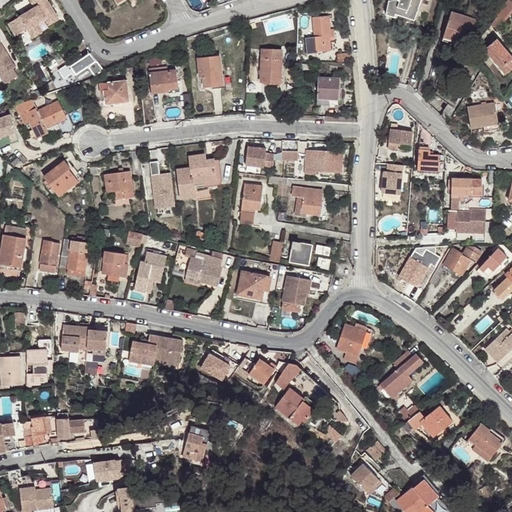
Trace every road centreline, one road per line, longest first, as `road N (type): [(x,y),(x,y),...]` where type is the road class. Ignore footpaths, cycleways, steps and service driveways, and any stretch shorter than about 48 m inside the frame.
road 1 (residential): [(307,337),(284,344),(123,308),(0,297)]
road 2 (residential): [(369,131),(237,126),(94,144)]
road 3 (residential): [(307,337),(409,466),(430,473),(462,511)]
road 4 (residential): [(365,293),(425,333),(511,416)]
road 5 (residential): [(511,160),(470,159),(406,94),(397,91),(370,108)]
road 6 (residential): [(365,293),(369,131)]
road 7 (residential): [(187,27),(108,53),(69,0)]
